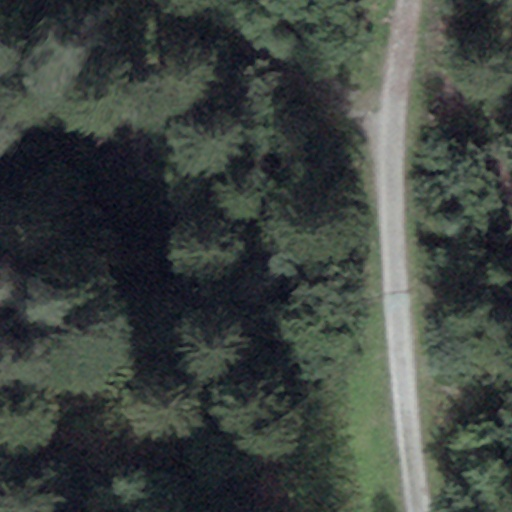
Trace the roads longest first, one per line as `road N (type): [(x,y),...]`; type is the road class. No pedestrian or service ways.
road 1 (track): [(409,0),(389,147),(393,318),(421,511)]
road 2 (track): [(389,147),(230,0)]
